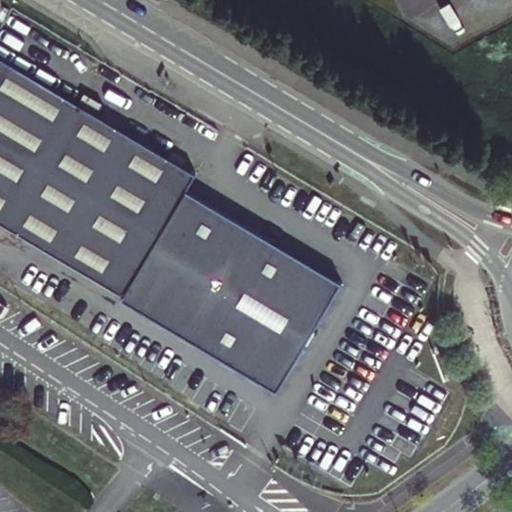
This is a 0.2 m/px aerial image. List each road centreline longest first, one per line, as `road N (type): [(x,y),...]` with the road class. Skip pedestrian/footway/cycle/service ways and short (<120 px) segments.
road 1 (tertiary): [(263,511),(0,335)]
road 2 (secondary): [(328,137),(99,0)]
road 3 (secondary): [(328,137),(463,235),(511,291)]
road 4 (secondary): [(511,224),(328,137)]
